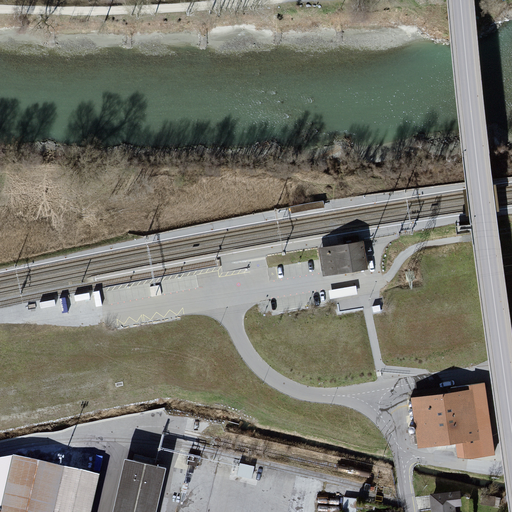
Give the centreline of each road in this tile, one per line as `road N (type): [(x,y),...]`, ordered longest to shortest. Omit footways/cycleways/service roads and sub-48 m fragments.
road 1 (motorway): [(511,299),(211,347),(0,392)]
road 2 (motorway): [(0,425),(511,332)]
road 3 (tertiary): [(458,0),(511,436)]
road 4 (residential): [(379,391),(312,394),(271,377),(240,339),(223,293),(109,312)]
road 5 (track): [(290,0),(0,11)]
road 6 (residential): [(511,371),(379,391)]
